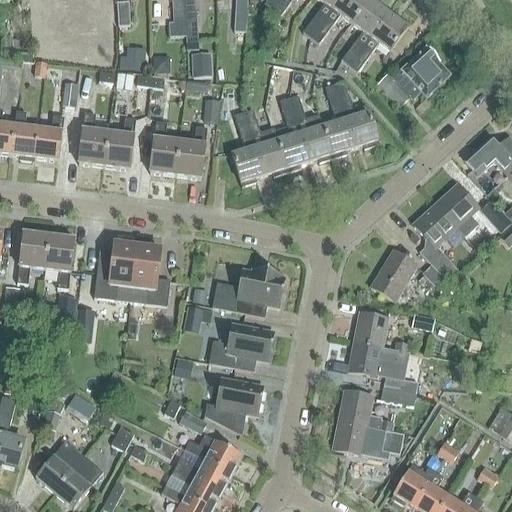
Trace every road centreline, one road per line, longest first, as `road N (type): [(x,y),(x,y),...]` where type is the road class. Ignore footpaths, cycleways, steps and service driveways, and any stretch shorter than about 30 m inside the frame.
road 1 (residential): [(0,194),(229,225),(327,250)]
road 2 (residential): [(327,250),(511,79)]
road 3 (residential): [(278,490),(327,250)]
